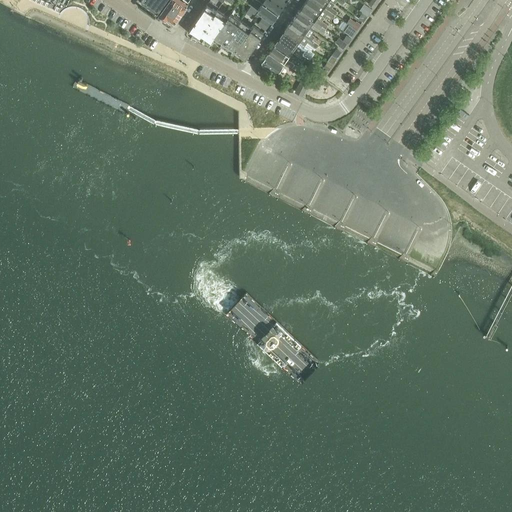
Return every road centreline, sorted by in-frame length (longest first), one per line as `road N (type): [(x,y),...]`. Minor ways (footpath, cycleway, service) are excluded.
road 1 (residential): [(242,76),(317,116),(335,114),(425,0)]
road 2 (secondary): [(398,143),(504,0)]
road 3 (secondary): [(482,0),(383,133)]
